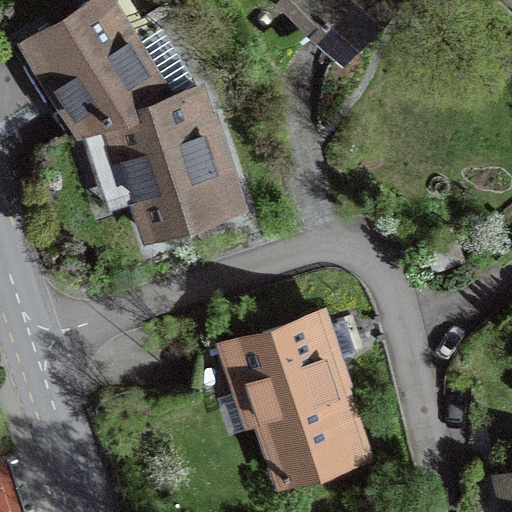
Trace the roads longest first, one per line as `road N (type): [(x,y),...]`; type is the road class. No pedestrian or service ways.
road 1 (residential): [(42,346),(326,253),(373,264),(402,300),(453,511)]
road 2 (residential): [(42,346),(87,511)]
